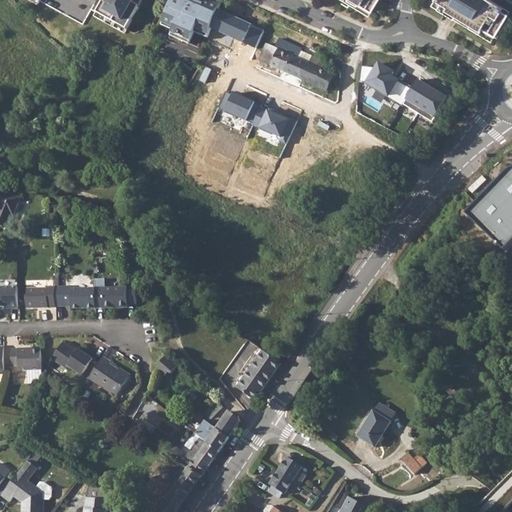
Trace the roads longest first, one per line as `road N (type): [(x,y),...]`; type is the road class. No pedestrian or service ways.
road 1 (tertiary): [(267,419),(438,180)]
road 2 (residential): [(267,419),(393,499),(465,480),(487,486),(510,511)]
road 3 (residential): [(0,330),(92,328),(148,348)]
road 4 (residential): [(284,0),(364,35),(405,33)]
